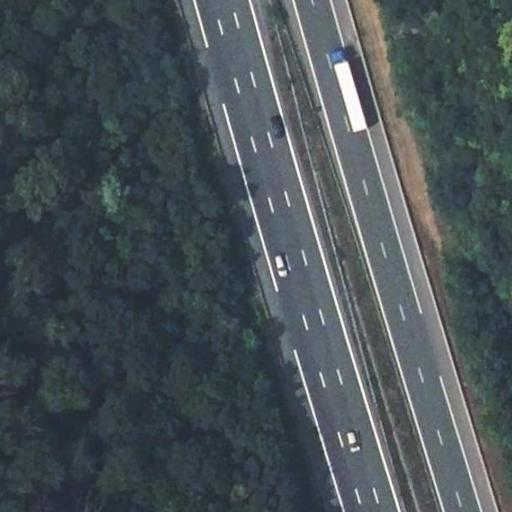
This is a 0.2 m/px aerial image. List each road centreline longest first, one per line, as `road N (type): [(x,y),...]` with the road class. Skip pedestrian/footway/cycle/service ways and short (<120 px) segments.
road 1 (motorway): [(222,0),(372,511)]
road 2 (motorway): [(465,511),(315,0)]
